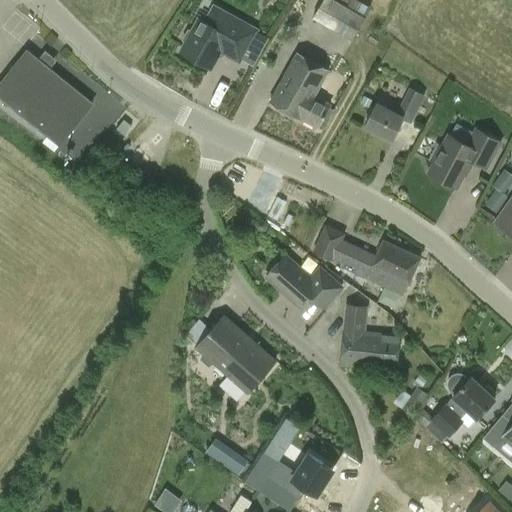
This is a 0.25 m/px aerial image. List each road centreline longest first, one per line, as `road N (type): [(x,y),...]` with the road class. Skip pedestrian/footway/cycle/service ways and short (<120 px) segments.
road 1 (residential): [(356,511),(376,452),(346,379),(242,288),(210,235),(206,188),(225,136)]
road 2 (residential): [(511,316),(403,220),(225,136)]
road 3 (residential): [(225,136),(121,83),(39,0)]
